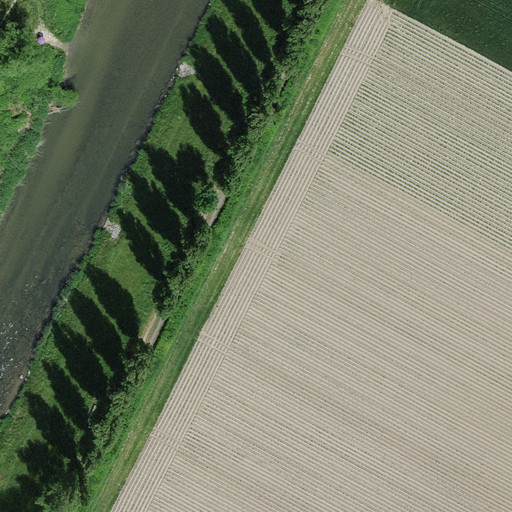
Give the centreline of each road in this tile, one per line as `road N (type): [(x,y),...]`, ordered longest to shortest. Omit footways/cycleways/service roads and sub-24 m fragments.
road 1 (track): [(357,0),(101,511)]
road 2 (track): [(315,0),(61,511)]
